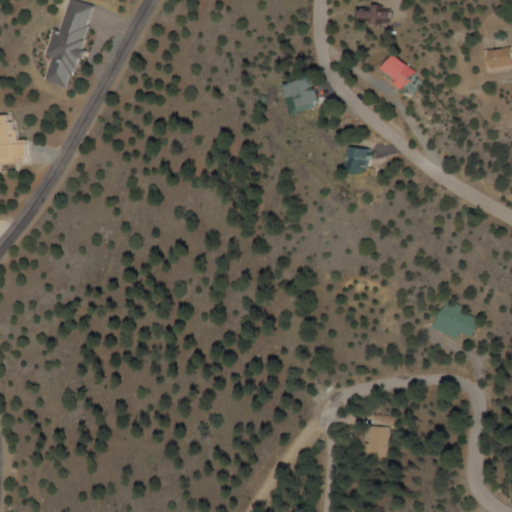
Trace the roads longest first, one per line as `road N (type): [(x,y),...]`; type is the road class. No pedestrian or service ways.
road 1 (residential): [(253,511),(282,467),(338,429),(327,413),(346,394),(414,382),(470,386),(476,470),(501,511),(417,164),(336,88),(319,51),(318,0)]
road 2 (residential): [(146,0),(54,178),(0,244)]
